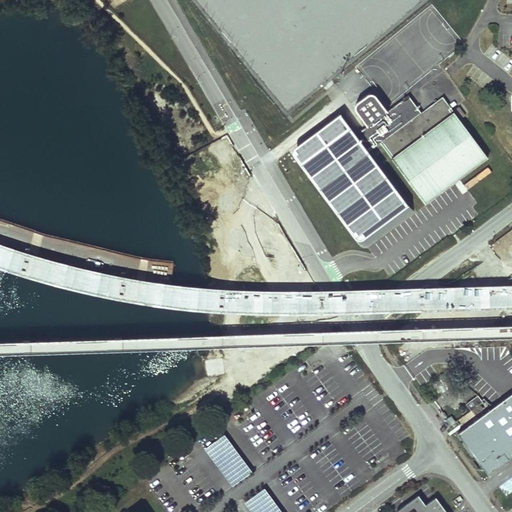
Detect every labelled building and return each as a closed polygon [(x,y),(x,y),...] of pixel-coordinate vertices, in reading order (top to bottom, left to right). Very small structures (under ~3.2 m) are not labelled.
[(366,247),(368,245),(412,213),(368,150),(379,142),(425,202),(488,156),(443,96),(421,112),(409,96),(389,110),(375,93),(373,92),(370,91),(367,92),(356,100),(354,103),(354,106),(355,109),(370,130),(359,138),(344,122),(300,155),(298,158),(298,161),(300,163),(360,244),(361,246),(363,247),(366,247)] [(511,391),(489,409),(457,433),(487,473),(494,468),(511,455),(511,391)] [(477,395),(466,403),(471,410),(482,402),(477,395)] [(455,422),(451,415),(446,419),(451,425),(455,422)] [(203,448),(232,486),(253,470),(224,432),(203,448)] [(283,511),(264,486),(243,502),(250,511),(283,511)] [(447,511),(436,496),(426,504),(419,495),(397,511),(447,511)]
